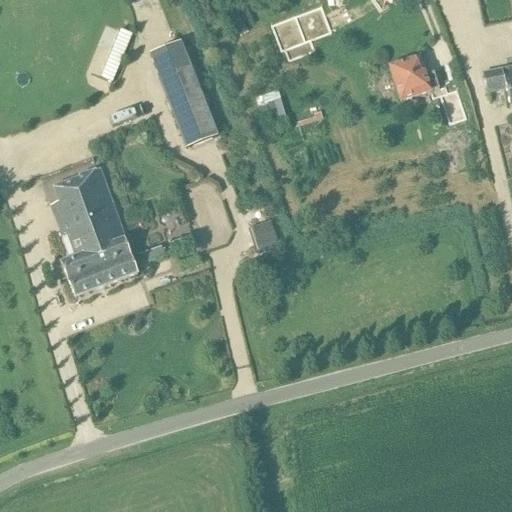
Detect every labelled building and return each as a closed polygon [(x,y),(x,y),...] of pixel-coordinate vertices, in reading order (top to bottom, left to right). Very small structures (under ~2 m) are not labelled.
[(329,6),(278,23),(287,50),(290,48),(294,59),(321,50),(317,40),(338,33),(329,6)] [(131,36),(120,31),(100,79),(112,84),(131,36)] [(157,79),(184,149),(219,136),(191,65),(188,66),(179,44),(149,55),(158,78),(157,79)] [(389,68),(400,101),(437,89),(432,74),(425,76),(419,58),(389,68)] [(511,66),(481,73),(487,94),(505,90),(509,109),(511,108),(511,66)] [(122,239),(125,238),(100,168),(77,176),(77,178),(51,188),(57,203),(49,206),(69,260),(59,264),(61,268),(56,270),(61,282),(66,280),(74,301),(137,276),(122,239)] [(272,221),(253,228),(261,254),(281,247),(272,221)]
